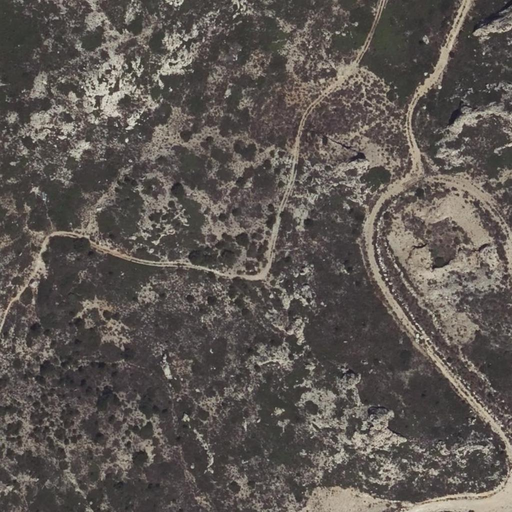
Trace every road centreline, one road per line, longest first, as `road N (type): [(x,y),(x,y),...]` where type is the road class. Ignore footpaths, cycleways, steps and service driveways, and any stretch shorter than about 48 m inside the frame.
road 1 (track): [(511,470),(502,440),(381,286),(371,248),(380,204),(417,174),(411,110),(464,0)]
road 2 (track): [(43,246),(75,235),(144,263),(237,275),(272,257),(307,115),(356,65),(381,0)]
